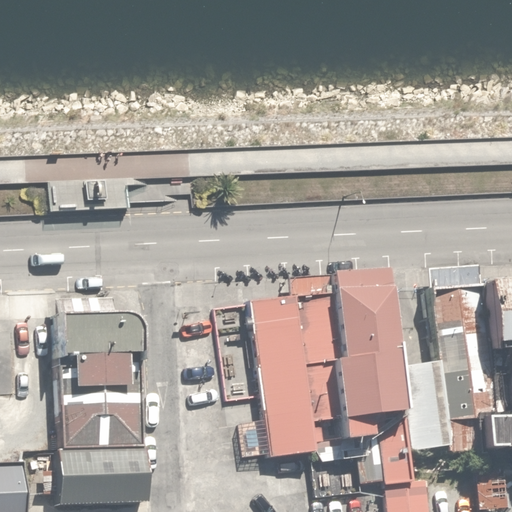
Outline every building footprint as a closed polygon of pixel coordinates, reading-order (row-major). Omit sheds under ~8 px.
[(511,281),(424,288),(431,361),(442,447),(511,445),(511,281)] [(385,283),(236,297),(251,459),(307,454),(311,497),(377,491),(379,511),(426,511),(424,484),(404,486),(403,452),(392,366),(385,283)] [(49,313),(53,393),(133,390),(131,322),(114,310),(49,313)] [(431,361),(392,366),(403,452),(442,447),(431,361)] [(55,448),(51,448),(53,504),(137,501),(133,390),(53,393),(55,448)] [(0,511),(17,511),(16,462),(0,462),(0,511)] [(503,467),(471,467),(471,510),(503,509),(503,467)]
